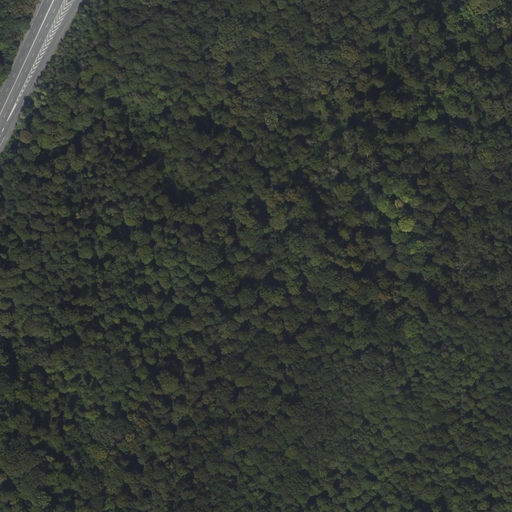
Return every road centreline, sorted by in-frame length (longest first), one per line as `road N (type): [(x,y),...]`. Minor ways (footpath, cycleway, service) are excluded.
road 1 (primary): [(0,117),(16,111),(77,0)]
road 2 (primary): [(54,0),(0,116)]
